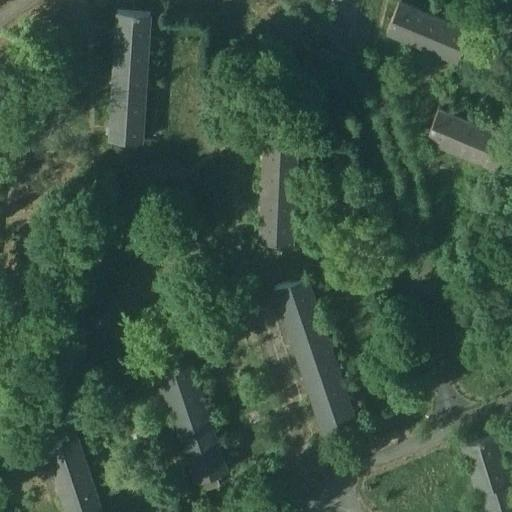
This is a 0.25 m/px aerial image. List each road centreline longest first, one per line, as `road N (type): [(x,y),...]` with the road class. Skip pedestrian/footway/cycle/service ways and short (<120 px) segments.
road 1 (residential): [(459,444),(423,213),(394,92),(327,17),(299,0)]
road 2 (residential): [(322,511),(248,266),(253,125)]
road 3 (residential): [(459,444),(354,491),(345,511)]
